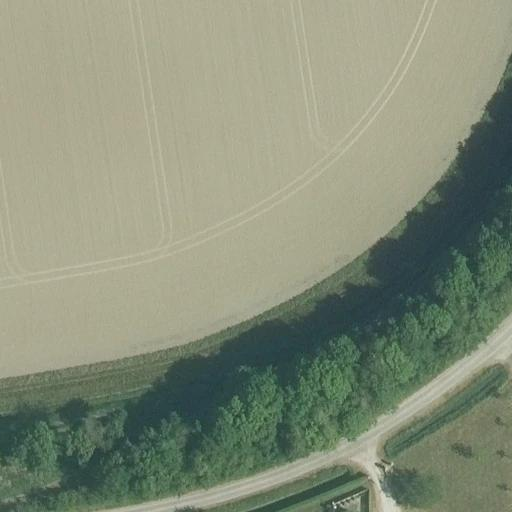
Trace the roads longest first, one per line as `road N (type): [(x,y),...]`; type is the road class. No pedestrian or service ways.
road 1 (track): [(0,505),(80,476),(313,359),(423,283),(511,182)]
road 2 (unclassified): [(151,511),(311,465),(445,391),(511,330)]
